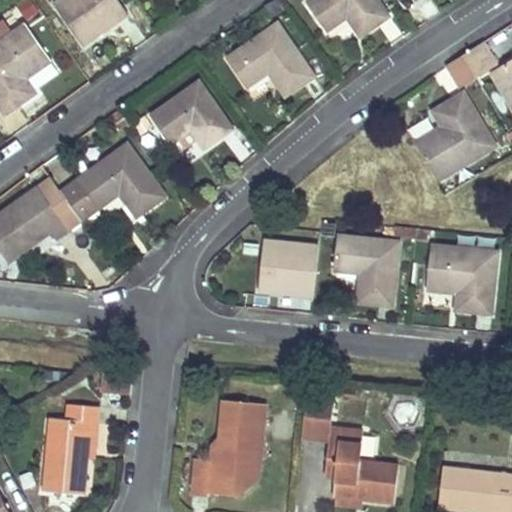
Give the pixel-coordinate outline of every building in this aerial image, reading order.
[(25,0),(17,6),(27,21),(39,13),(30,0),(25,0)] [(128,16),(117,0),(60,0),(54,4),(54,5),(84,46),(128,16)] [(360,38),(390,18),(377,0),(310,0),(307,3),(327,32),(347,19),(360,38)] [(0,43),(14,34),(5,22),(0,25),(0,43)] [(314,77),(278,24),(227,59),(248,88),(269,74),(286,97),(314,77)] [(27,80),(51,63),(26,26),(14,34),(0,43),(0,106),(6,115),(36,94),(27,80)] [(496,64),(483,44),(464,56),(476,77),(496,64)] [(511,60),(491,73),(511,108),(511,60)] [(233,130),(201,82),(150,116),(171,144),(192,131),(205,150),(233,130)] [(496,146),(465,93),(433,112),(442,127),(415,143),(438,181),(496,146)] [(167,197),(129,144),(62,193),(65,196),(84,222),(84,223),(122,195),(137,218),(167,197)] [(62,193),(52,179),(0,216),(0,251),(9,264),(50,234),(57,242),(70,232),(84,222),(65,196),(62,193)] [(415,240),(416,229),(396,227),(395,237),(415,240)] [(393,306),(399,243),(338,236),(334,271),(361,275),(358,303),(393,306)] [(314,297),(319,246),(265,240),(259,291),(314,297)] [(492,315),(498,252),(432,245),(427,291),(458,294),(456,311),(492,315)] [(104,389),(132,393),(135,364),(107,360),(104,389)] [(365,432),(333,428),(336,398),(308,394),(303,440),(330,443),(326,477),(337,478),(334,497),(338,497),(363,500),(395,504),(399,465),(361,460),(365,432)] [(248,479),(251,444),(262,444),(266,405),(224,400),(219,439),(222,440),(220,453),(220,455),(211,460),(197,459),(193,495),(209,496),(209,491),(210,481),(210,480),(226,482),(235,493),(238,498),(253,484),(248,479)] [(89,460),(92,424),(93,424),(98,424),(100,407),(70,404),(68,421),(51,419),(44,492),(85,496),(89,460)] [(94,460),(98,424),(93,424),(92,424),(89,460),(94,460)] [(220,453),(222,440),(219,439),(214,444),(213,445),(211,460),(220,455),(220,453)] [(260,477),(262,444),(251,444),(248,479),(253,484),(260,478),(260,477)] [(511,511),(511,475),(444,468),(439,508),(470,511),(511,511)] [(235,493),(226,482),(210,480),(210,481),(209,491),(235,493)] [(9,511),(0,494),(0,511),(9,511)] [(362,508),(363,500),(338,497),(338,498),(337,506),(362,509),(362,508)]
